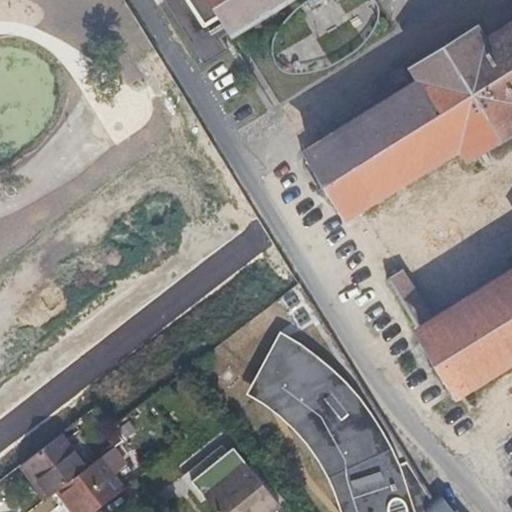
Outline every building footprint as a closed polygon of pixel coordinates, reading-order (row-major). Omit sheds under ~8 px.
[(163,0),(203,63),(228,48),(221,37),(209,0),(163,0)] [(209,0),(221,37),(234,29),(279,0),(209,0)] [(511,26),(485,43),(477,29),(416,68),(424,81),(311,151),(348,210),(358,204),(462,140),(470,152),(511,125),(511,26)] [(421,329),(436,320),(404,269),(398,273),(390,278),(421,329)] [(511,272),(436,320),(421,329),(459,389),(511,355),(511,272)] [(461,511),(458,508),(453,511),(451,511),(449,509),(450,508),(449,507),(448,508),(439,496),(440,496),(438,494),(432,499),(420,479),(407,459),(400,463),(390,443),(390,441),(389,440),(388,438),(385,432),(382,427),(379,423),(375,417),(372,412),(367,406),(364,401),(361,398),(356,392),(354,389),(353,388),(349,383),(335,369),(331,366),(324,359),(321,357),(316,353),(305,345),(301,342),(291,336),(286,333),(284,336),(289,339),(285,345),(274,338),(254,375),(261,379),(255,392),(265,399),(269,402),(270,402),(274,405),(275,406),(278,409),(279,409),(282,412),(283,413),(287,416),(288,417),(291,420),(292,421),(293,422),(291,423),(308,444),(311,442),(314,446),(315,446),(320,455),(321,456),(324,460),(324,461),(326,465),(327,466),(329,470),(330,471),(332,474),(328,476),(336,492),(346,489),(348,494),(348,495),(352,506),(353,511),(461,511)] [(59,434),(20,464),(30,476),(34,475),(51,496),(58,491),(86,469),(59,434)] [(86,469),(58,491),(75,511),(88,511),(122,487),(99,459),(86,469)] [(187,493),(194,502),(205,493),(223,478),(236,468),(229,459),(216,470),(198,484),(187,493)] [(205,493),(194,502),(201,511),(266,511),(269,510),(236,468),(223,478),(205,493)]
